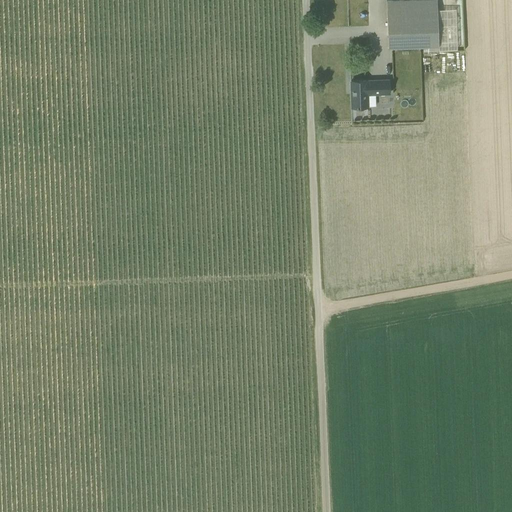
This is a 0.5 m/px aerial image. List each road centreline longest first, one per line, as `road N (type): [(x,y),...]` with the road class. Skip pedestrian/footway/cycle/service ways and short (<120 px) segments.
road 1 (unclassified): [(326,511),(304,0)]
road 2 (track): [(319,312),(511,277)]
